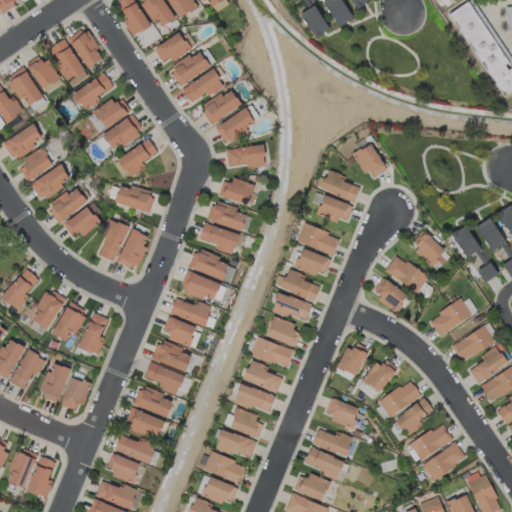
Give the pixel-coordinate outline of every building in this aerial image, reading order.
[(115,0),(116,0),(124,19),(123,19),(130,35),(147,27),(135,0),(115,0)] [(140,0),(150,20),(155,18),(159,25),(172,19),(163,0),(140,0)] [(167,0),(177,17),(194,8),(189,0),(167,0)] [(323,0),(336,25),(351,18),(341,0),(323,0)] [(450,14),(468,3),(511,71),(511,86),(500,95),(450,14)] [(314,37),(328,27),(313,4),(299,13),(314,37)] [(101,59),(95,48),(97,47),(87,26),(68,36),(84,67),(101,59)] [(161,60),(168,56),(171,59),(194,44),(184,28),(153,48),(161,60)] [(69,86),(87,75),(63,38),(49,46),(60,63),(56,66),(69,86)] [(179,84),(214,61),(205,47),(191,57),(188,53),(167,67),(179,84)] [(43,53),(26,61),(42,93),(58,85),(43,53)] [(205,91),(208,95),(223,85),(217,76),(222,73),(216,64),(180,88),(189,101),(205,91)] [(23,105),(40,96),(23,65),(6,75),(23,105)] [(96,93),(111,86),(104,73),(71,90),(82,109),(100,100),(96,93)] [(14,96),(8,99),(0,85),(0,117),(3,122),(22,111),(14,96)] [(240,104),(230,89),(221,94),(220,91),(199,105),(210,123),(240,104)] [(96,131),(129,111),(121,97),(113,102),(111,98),(86,113),(96,131)] [(254,122),(244,106),(213,127),(224,142),(254,122)] [(141,134),(131,115),(101,131),(110,148),(119,143),(121,145),(141,134)] [(42,139),(32,123),(3,141),(13,157),(42,139)] [(116,158),(128,176),(144,165),(141,161),(156,151),(147,137),(116,158)] [(368,169),(372,176),(385,168),(370,142),(351,153),(362,172),(368,169)] [(224,149),(226,165),(245,162),(246,167),(264,164),(261,143),(224,149)] [(26,180),(52,164),(42,147),(15,164),(26,180)] [(41,198),(70,179),(59,163),(30,182),(41,198)] [(358,186),(342,181),(343,175),(326,169),(319,189),(354,200),(358,186)] [(229,182),(221,179),(217,194),(251,205),(255,193),(251,192),(253,184),(231,177),(229,182)] [(113,202),(148,212),(154,192),(128,185),(128,187),(118,184),(113,202)] [(50,213),(58,223),(87,200),(76,186),(67,193),(64,190),(48,203),(53,210),(50,213)] [(336,221),(338,216),(346,219),(351,204),(322,194),(315,213),(336,221)] [(245,212),(213,200),(206,219),(239,231),(245,212)] [(511,205),(511,203),(496,211),(509,237),(511,235),(511,205)] [(71,235),(77,230),(82,235),(99,220),(85,204),(62,225),(71,235)] [(504,241),(489,216),(474,225),(490,250),(504,241)] [(95,253),(112,260),(127,226),(110,219),(95,253)] [(198,238),(215,242),(213,248),(232,253),(237,232),(202,223),(198,238)] [(338,235),(301,223),(295,241),(332,253),(338,235)] [(450,233),(465,256),(479,247),(463,224),(450,233)] [(135,268),(145,247),(142,245),(146,235),(131,228),(116,259),(135,268)] [(448,254),(426,233),(411,248),(430,265),(436,258),(440,263),(448,254)] [(324,272),(329,257),(299,248),(294,267),(314,273),(315,270),(324,272)] [(220,278),(227,260),(193,249),(187,267),(220,278)] [(383,268),(415,292),(426,277),(395,253),(383,268)] [(511,256),(501,263),(509,275),(511,272),(511,256)] [(496,273),(488,261),(476,270),(484,281),(496,273)] [(24,293),(37,279),(25,268),(0,294),(0,295),(15,309),(27,296),(24,293)] [(318,285),(302,280),(304,274),(286,268),(279,288),(313,299),(318,285)] [(179,290),(213,300),(219,281),(185,271),(179,290)] [(370,292),(394,310),(406,295),(382,276),(370,292)] [(47,328),(63,297),(46,288),(29,319),(47,328)] [(303,320),(310,303),(277,291),(270,308),(303,320)] [(210,305),(193,299),(192,304),(173,297),(168,312),(203,325),(210,305)] [(427,317),(436,334),(470,315),(461,298),(427,317)] [(50,331),(66,341),(85,310),(69,300),(50,331)] [(107,317),(91,311),(77,346),(96,354),(103,337),(99,336),(107,317)] [(161,329),(169,332),(167,338),(187,345),(195,325),(166,315),(161,329)] [(291,329),(293,323),(273,315),(265,335),(294,346),(299,332),(291,329)] [(460,361),(493,340),(483,324),(450,345),(460,361)] [(249,353),(285,368),(292,350),(256,335),(249,353)] [(0,374),(6,378),(23,346),(8,338),(3,347),(0,345),(0,374)] [(189,354),(180,352),(182,347),(156,339),(150,359),(185,369),(189,354)] [(365,346),(353,343),(352,349),(342,346),(336,368),(357,373),(365,346)] [(466,366),(475,380),(508,360),(499,345),(466,366)] [(23,388),(30,372),(36,375),(44,357),(24,348),(9,382),(23,388)] [(371,398),(396,367),(381,355),(356,386),(371,398)] [(276,391),(280,376),(264,371),(267,365),(248,359),(242,380),(276,391)] [(183,374),(148,361),(143,376),(160,382),(157,388),(175,394),(183,374)] [(58,400),(68,367),(52,362),(49,371),(44,369),(37,394),(58,400)] [(511,386),(511,365),(511,364),(479,385),(489,402),(511,386)] [(77,411),(88,382),(70,375),(59,404),(77,411)] [(382,419),(420,396),(410,380),(372,403),(382,419)] [(233,399),(267,412),(273,395),(239,382),(233,399)] [(170,400),(162,398),(163,392),(136,385),(131,406),(166,414),(170,400)] [(511,417),(511,391),(508,394),(511,400),(496,409),(503,422),(511,417)] [(351,426),(357,406),(328,397),(324,411),(331,413),(329,420),(351,426)] [(393,417),(405,435),(422,424),(418,419),(432,410),(423,397),(393,417)] [(262,423),(254,420),(256,414),(235,407),(228,427),(257,437),(262,423)] [(163,418),(129,408),(123,427),(157,437),(163,418)] [(419,459),(451,438),(440,422),(408,443),(419,459)] [(255,441),(221,428),(214,446),(231,453),(233,449),(249,456),(255,441)] [(311,443),(344,455),(351,436),(335,430),(333,434),(317,428),(311,443)] [(153,442),(117,434),(113,452),(149,460),(153,442)] [(421,461),(430,478),(464,459),(455,442),(421,461)] [(6,481),(22,487),(36,454),(15,446),(6,469),(10,471),(6,481)] [(336,479),(342,458),(308,448),(304,462),(320,467),(318,473),(336,479)] [(244,462),(208,452),(202,470),(239,481),(244,462)] [(105,466),(113,469),(111,475),(132,482),(139,461),(110,453),(105,466)] [(46,496),(51,480),(48,479),(53,460),(36,455),(26,491),(46,496)] [(483,470),(465,478),(480,511),(492,511),(500,508),(483,470)] [(320,500),(327,480),(308,473),(306,477),(298,474),(292,489),(320,500)] [(200,495),(220,502),(222,497),(231,500),(236,486),(207,475),(200,495)] [(130,509),(137,491),(100,477),(93,495),(130,509)] [(324,511),(326,506),(290,492),(284,508),(290,511),(289,511),(324,511)] [(449,511),(472,511),(466,493),(445,500),(449,511)] [(442,511),(436,495),(417,503),(421,511),(442,511)] [(221,511),(210,508),(212,502),(192,496),(187,511),(221,511)] [(125,511),(126,510),(91,498),(87,511),(89,511),(125,511)]
